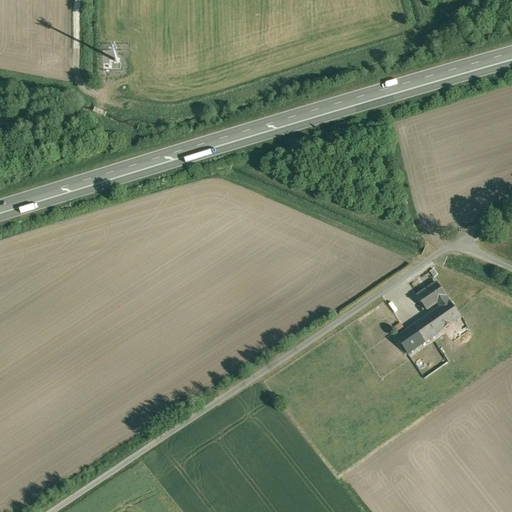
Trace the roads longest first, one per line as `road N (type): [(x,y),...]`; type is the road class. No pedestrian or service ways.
road 1 (unclassified): [(49,511),(447,245),(511,272)]
road 2 (trunk): [(511,57),(0,209)]
